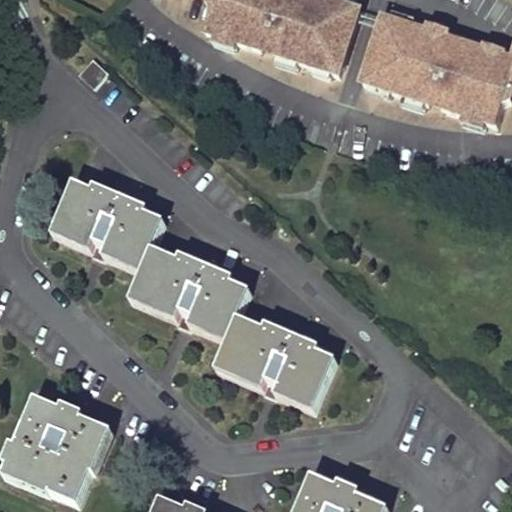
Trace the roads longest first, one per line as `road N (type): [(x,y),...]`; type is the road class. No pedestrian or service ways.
road 1 (residential): [(52,69),(384,346),(405,387),(372,438),(243,456),(217,452),(22,271),(9,244),(12,199)]
road 2 (residential): [(12,199),(52,69)]
